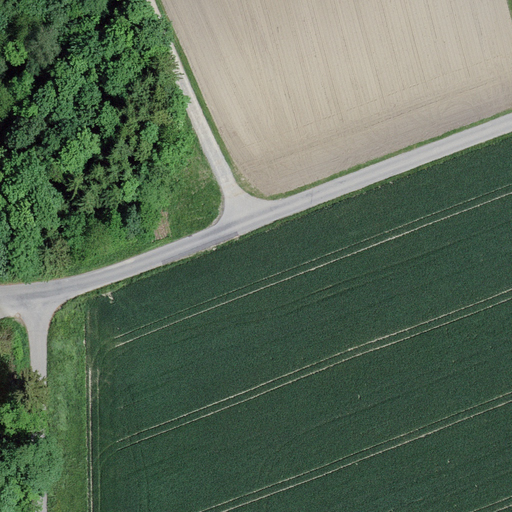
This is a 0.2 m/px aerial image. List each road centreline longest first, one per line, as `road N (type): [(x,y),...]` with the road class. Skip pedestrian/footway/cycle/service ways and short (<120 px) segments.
road 1 (unclassified): [(511,123),(98,279),(0,296)]
road 2 (track): [(245,222),(144,0)]
road 3 (track): [(37,294),(40,511)]
